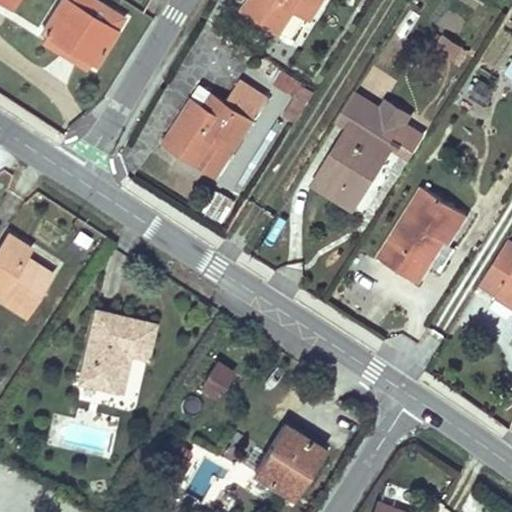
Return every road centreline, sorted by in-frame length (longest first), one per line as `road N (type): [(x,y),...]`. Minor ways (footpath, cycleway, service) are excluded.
road 1 (secondary): [(411,397),(74,178)]
road 2 (residential): [(74,178),(183,0)]
road 3 (residential): [(336,511),(411,397)]
road 4 (secondary): [(511,467),(411,397)]
